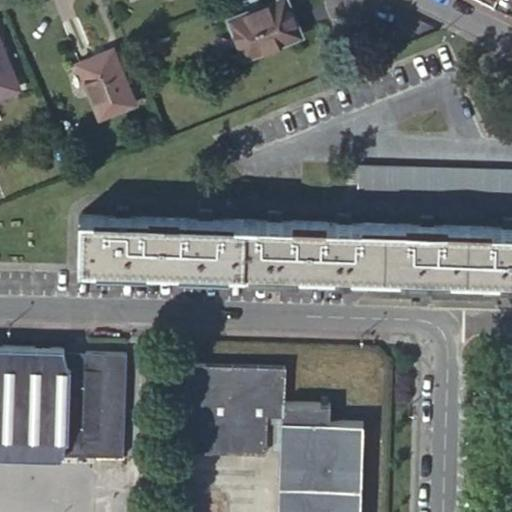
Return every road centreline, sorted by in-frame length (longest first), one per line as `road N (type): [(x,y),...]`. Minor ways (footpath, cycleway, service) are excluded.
road 1 (residential): [(0,303),(428,317),(449,335)]
road 2 (unclassified): [(449,335),(447,511)]
